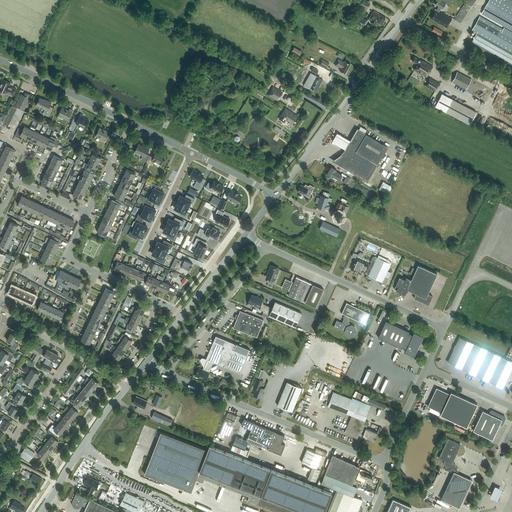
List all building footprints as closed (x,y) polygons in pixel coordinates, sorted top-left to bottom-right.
[(366,11),(370,4),(362,0),(361,0),(358,7),(366,11)] [(437,0),(435,4),(439,6),(436,9),(439,11),(441,8),(442,8),(445,3),(448,5),(450,0),(437,0)] [(488,0),(481,13),(511,30),(511,6),(501,0),(488,0)] [(430,18),(446,27),(452,18),(439,11),(436,9),(435,9),(430,18)] [(371,21),(370,22),(375,25),(376,22),(381,25),(386,18),(373,10),(368,19),(371,21)] [(454,19),(460,23),(466,14),(460,11),(454,19)] [(475,35),(472,42),(511,64),(511,32),(504,27),(503,29),(480,16),(472,30),(474,31),(473,33),(475,35)] [(440,35),(442,32),(434,27),(432,30),(440,35)] [(296,46),(294,50),(303,55),(305,50),(296,46)] [(414,69),(426,77),(433,66),(422,60),(421,60),(415,57),(412,61),(417,64),(414,69)] [(319,65),(326,69),(330,63),(322,59),(319,65)] [(341,68),(339,70),(345,73),(351,64),(345,60),(344,62),(338,59),(335,65),(341,68)] [(466,88),(471,79),(458,72),(453,81),(466,88)] [(310,82),(309,83),(307,86),(307,87),(309,88),(310,87),(316,91),(323,79),(315,75),(311,83),(310,82)] [(425,85),(435,91),(440,84),(430,77),(425,85)] [(2,91),(6,93),(6,92),(13,95),(16,89),(9,86),(10,83),(6,81),(2,80),(0,83),(0,84),(0,85),(0,92),(1,93),(2,91)] [(283,93),(273,87),(268,95),(278,101),(283,93)] [(24,110),(31,95),(26,93),(25,96),(21,94),(15,106),(24,110)] [(442,93),(435,106),(451,115),(458,102),(442,93)] [(36,105),(45,109),(43,114),(49,116),(53,108),(49,106),(51,102),(46,100),(45,100),(39,97),(36,105)] [(58,115),(68,120),(73,110),(70,108),(69,110),(62,107),(58,115)] [(287,110),(286,109),(279,119),(284,122),(286,118),(290,121),(290,122),(294,125),(299,117),(294,115),(292,114),(293,113),(288,109),(287,110)] [(83,115),(80,113),(75,123),(85,128),(89,120),(82,117),(83,115)] [(20,135),(25,137),(30,128),(24,126),(22,130),(18,128),(17,130),(21,132),(20,135)] [(35,131),(30,128),(25,137),(30,140),(35,131)] [(106,131),(99,128),(96,136),(106,140),(108,135),(110,136),(112,133),(106,130),(106,131)] [(335,163),(345,169),(367,181),(388,147),(365,133),(357,129),(351,141),(345,149),(341,156),(339,157),(338,158),(337,159),(335,163)] [(30,140),(36,142),(40,133),(35,131),(30,140)] [(41,131),(40,133),(36,142),(41,145),(45,136),(42,134),(43,132),(41,131)] [(69,131),(67,137),(72,139),(75,134),(69,131)] [(332,142),(345,149),(351,141),(337,133),(332,142)] [(50,138),(45,136),(41,145),(46,147),(50,138)] [(51,150),(55,141),(50,138),(46,147),(51,150)] [(137,146),(137,147),(135,151),(143,155),(141,159),(147,162),(150,155),(146,154),(149,149),(138,144),(138,146),(137,145),(137,146)] [(3,151),(12,156),(15,150),(6,146),(4,149),(2,148),(1,150),(3,151)] [(0,153),(0,156),(1,157),(10,161),(12,156),(3,151),(2,154),(0,153)] [(165,160),(165,159),(165,157),(159,154),(156,152),(154,157),(150,156),(147,162),(153,165),(154,161),(162,165),(164,160),(165,160)] [(92,153),(90,158),(99,163),(101,157),(92,153)] [(54,155),(51,161),(60,165),(63,159),(54,155)] [(0,162),(8,166),(10,161),(1,157),(0,158),(0,162)] [(96,168),(99,163),(90,158),(87,163),(96,168)] [(60,165),(51,161),(49,166),(58,170),(60,165)] [(87,163),(85,169),(94,173),(96,168),(87,163)] [(49,166),(46,171),(55,175),(58,170),(49,166)] [(340,174),(335,171),(336,170),(331,167),(326,174),(332,177),(339,180),(342,175),(340,174)] [(85,169),(82,174),(91,178),(94,173),(85,169)] [(133,179),(135,173),(126,169),(124,174),(133,179)] [(190,175),(190,176),(197,180),(198,180),(196,183),(194,186),(193,186),(200,190),(206,180),(202,178),(203,175),(200,174),(201,173),(200,173),(198,172),(197,171),(197,172),(193,170),(192,171),(191,173),(190,175)] [(46,171),(44,176),(53,180),(55,175),(46,171)] [(80,179),(89,183),(91,178),(82,174),(81,176),(79,175),(78,178),(80,179)] [(124,174),(121,179),(130,184),(133,179),(124,174)] [(50,185),(53,180),(44,176),(41,181),(50,185)] [(86,188),(89,183),(80,179),(77,184),(86,188)] [(121,179),(119,185),(128,189),(130,184),(121,179)] [(389,192),(393,184),(385,180),(381,188),(389,192)] [(208,182),(206,188),(212,191),(213,189),(220,192),(221,191),(223,188),(223,187),(223,186),(219,184),(219,183),(218,184),(216,182),(216,181),(215,182),(214,181),(212,184),(208,182)] [(154,188),(151,193),(161,198),(164,192),(160,191),(161,190),(158,189),(159,186),(153,183),(152,187),(154,188)] [(84,193),(86,188),(77,184),(75,189),(84,193)] [(305,184),(304,187),(301,185),(297,191),(305,195),(309,197),(314,187),(310,185),(309,186),(305,184)] [(125,194),(128,189),(119,185),(116,190),(125,194)] [(81,199),(84,193),(75,189),(72,194),(81,199)] [(123,199),(125,194),(116,190),(114,195),(123,199)] [(231,190),(227,197),(237,203),(238,201),(240,197),(241,196),(238,194),(238,193),(237,193),(235,192),(234,192),(231,190)] [(147,197),(145,200),(151,203),(152,201),(155,202),(155,201),(159,203),(161,198),(151,193),(149,198),(147,197)] [(178,199),(177,201),(188,207),(191,202),(193,203),(195,199),(189,196),(187,199),(184,198),(180,195),(179,199),(178,199)] [(321,195),(317,207),(328,210),(330,204),(331,204),(331,203),(333,199),(332,199),(332,198),(331,198),(330,198),(321,195)] [(18,205),(23,207),(27,198),(22,196),(18,205)] [(23,207),(28,210),(33,201),(27,198),(23,207)] [(132,206),(136,199),(133,198),(132,202),(127,199),(125,203),(132,206)] [(109,205),(118,209),(120,206),(122,207),(124,203),(116,199),(115,201),(112,199),(109,205)] [(227,201),(222,199),(218,207),(223,209),(227,201)] [(145,205),(143,210),(153,215),(156,210),(152,208),(152,207),(150,206),(151,203),(145,200),(143,204),(145,205)] [(38,203),(33,201),(28,210),(33,212),(38,203)] [(176,205),(174,208),(178,210),(181,212),(179,214),(186,218),(188,213),(186,212),(188,207),(177,201),(175,204),(176,205)] [(336,212),(335,215),(336,218),(339,219),(342,218),(343,216),(345,214),(349,207),(339,202),(336,208),(340,209),(339,211),(336,212)] [(33,212),(38,214),(43,205),(38,203),(33,212)] [(38,214),(44,217),(48,208),(43,205),(38,214)] [(116,214),(116,213),(118,209),(109,205),(107,210),(116,214)] [(49,219),(53,210),(48,208),(44,217),(49,219)] [(218,215),(215,221),(226,226),(230,219),(226,217),(222,215),(224,212),(218,209),(215,214),(218,215)] [(58,213),(53,210),(49,219),(54,222),(58,213)] [(113,219),(116,214),(107,210),(104,215),(113,219)] [(138,214),(137,218),(142,220),(144,218),(146,219),(147,219),(150,220),(153,215),(143,210),(141,215),(138,214)] [(63,215),(58,213),(54,222),(57,223),(55,226),(57,227),(59,224),(63,215)] [(64,227),(68,218),(63,215),(59,224),(62,225),(61,227),(63,229),(64,227)] [(111,225),(113,219),(104,215),(102,220),(111,225)] [(68,232),(69,229),(74,220),(68,218),(64,227),(67,228),(66,231),(68,232)] [(137,222),(135,227),(145,232),(147,227),(144,225),(144,224),(141,223),(142,220),(137,218),(135,221),(137,222)] [(167,221),(165,224),(177,230),(179,225),(182,226),(184,222),(177,218),(176,222),(173,220),(169,218),(168,222),(167,221)] [(111,225),(102,220),(99,225),(108,230),(111,225)] [(17,231),(18,229),(16,228),(18,225),(10,221),(8,227),(15,231),(17,231)] [(319,229),(336,236),(340,229),(323,221),(320,226),(319,229)] [(165,228),(163,231),(167,233),(170,234),(168,237),(175,240),(177,236),(175,235),(177,230),(165,224),(164,227),(165,228)] [(106,235),(108,230),(99,225),(97,231),(101,232),(106,235)] [(200,228),(197,234),(208,239),(209,236),(212,237),(213,236),(217,238),(220,231),(216,230),(216,229),(213,227),(212,228),(209,226),(206,232),(204,231),(204,230),(200,228)] [(12,237),(15,231),(8,227),(5,233),(12,237)] [(130,231),(128,235),(134,237),(135,235),(138,236),(142,237),(145,232),(135,227),(132,232),(130,231)] [(5,233),(2,239),(10,243),(12,237),(5,233)] [(197,247),(194,254),(201,257),(203,253),(205,250),(207,246),(206,246),(202,244),(203,241),(197,237),(195,242),(199,244),(197,247)] [(50,238),(48,244),(57,248),(59,243),(53,240),(50,238)] [(2,239),(0,243),(0,244),(8,249),(10,246),(8,246),(10,243),(2,239)] [(156,244),(154,247),(166,253),(168,248),(171,249),(173,244),(166,241),(165,244),(158,241),(156,244)] [(54,253),(57,248),(48,244),(45,249),(54,253)] [(154,250),(152,254),(159,257),(157,260),(163,263),(166,259),(163,258),(166,253),(154,247),(153,250),(154,250)] [(52,258),(54,253),(45,249),(43,254),(52,258)] [(366,272),(370,273),(377,257),(375,256),(374,257),(373,256),(370,262),(371,262),(370,266),(368,265),(366,264),(368,260),(364,258),(363,254),(360,252),(358,255),(353,253),(352,256),(356,258),(350,270),(361,275),(362,272),(365,273),(366,272)] [(43,254),(40,259),(49,264),(52,258),(43,254)] [(114,268),(119,271),(122,263),(120,262),(121,259),(115,256),(114,259),(117,261),(114,268)] [(377,257),(370,273),(368,275),(386,284),(389,278),(385,276),(391,262),(389,261),(386,259),(385,261),(382,260),(383,258),(378,256),(377,257)] [(192,267),(191,266),(193,263),(185,259),(183,262),(182,261),(183,258),(181,261),(178,259),(175,266),(180,269),(181,267),(190,272),(192,267)] [(129,262),(128,264),(125,273),(130,275),(133,267),(131,266),(132,263),(129,262)] [(125,273),(128,264),(126,263),(125,264),(122,263),(119,271),(125,273)] [(140,266),(137,265),(136,269),(133,267),(130,275),(135,277),(140,266)] [(411,280),(406,289),(407,290),(416,294),(414,298),(429,305),(433,296),(428,294),(437,274),(418,265),(416,269),(413,275),(411,280)] [(143,280),(146,273),(141,271),(143,267),(140,266),(135,277),(141,280),(141,279),(143,279),(143,280)] [(267,282),(273,284),(274,280),(279,269),(271,266),(266,277),(268,278),(267,282)] [(61,281),(62,281),(66,272),(61,270),(56,279),(59,280),(57,284),(60,285),(61,281)] [(62,281),(67,284),(71,275),(66,272),(62,281)] [(151,276),(152,274),(149,273),(145,283),(150,285),(154,278),(151,276)] [(150,285),(156,288),(160,278),(161,276),(158,274),(156,279),(154,278),(150,285)] [(67,284),(72,286),(76,277),(71,275),(67,284)] [(161,276),(160,278),(156,288),(161,290),(164,282),(162,281),(164,277),(161,276)] [(82,280),(76,277),(72,286),(77,289),(82,280)] [(311,283),(296,277),(288,295),(303,302),(311,283)] [(407,290),(406,289),(411,280),(405,277),(404,280),(399,278),(394,289),(401,292),(400,293),(404,295),(407,290)] [(167,283),(164,282),(161,290),(166,292),(170,283),(168,282),(167,283)] [(170,283),(166,292),(172,294),(174,295),(175,295),(176,293),(177,293),(180,285),(178,285),(178,284),(176,283),(175,286),(172,285),(172,284),(172,283),(170,283)] [(12,285),(9,293),(15,295),(18,288),(19,285),(17,284),(16,287),(12,285)] [(305,302),(315,307),(324,289),(313,284),(305,302)] [(18,288),(15,295),(20,298),(23,290),(24,288),(22,287),(21,289),(18,288)] [(112,297),(115,292),(105,288),(103,293),(112,297)] [(20,298),(25,300),(26,301),(30,293),(31,291),(28,290),(27,292),(23,290),(20,298)] [(33,295),(30,293),(26,301),(32,303),(35,296),(36,293),(34,292),(33,295)] [(109,303),(112,297),(103,293),(100,299),(109,303)] [(259,306),(261,306),(263,303),(263,302),(261,301),(262,299),(251,295),(248,303),(251,305),(252,305),(252,304),(259,307),(259,306)] [(127,296),(123,305),(125,306),(129,308),(130,305),(128,304),(131,297),(127,296)] [(100,299),(98,304),(107,308),(109,303),(100,299)] [(47,301),(45,300),(44,302),(41,301),(37,308),(43,311),(47,303),(46,303),(47,301)] [(266,305),(263,303),(261,306),(260,309),(263,311),(262,315),(267,318),(268,318),(269,315),(295,327),(301,313),(275,301),(272,307),(266,305)] [(364,324),(370,313),(346,302),(341,313),(342,314),(342,312),(346,314),(342,322),(337,320),(333,327),(342,331),(343,329),(345,330),(345,331),(346,335),(350,337),(355,335),(357,331),(355,327),(351,325),(350,325),(347,317),(348,315),(365,323),(364,324)] [(43,311),(49,314),(52,306),(47,303),(43,311)] [(132,306),(131,309),(142,314),(145,309),(144,308),(145,306),(139,303),(138,305),(137,305),(136,308),(132,306)] [(105,313),(107,308),(98,304),(95,309),(105,313)] [(56,308),(52,306),(49,314),(55,316),(58,309),(59,307),(56,306),(56,308)] [(61,310),(58,309),(55,316),(61,319),(64,311),(64,309),(62,308),(61,310)] [(102,318),(105,313),(95,309),(93,314),(102,318)] [(140,319),(142,314),(131,309),(130,309),(129,311),(133,313),(132,316),(140,319)] [(233,327),(257,337),(263,320),(241,311),(240,310),(238,313),(239,313),(238,316),(233,327)] [(100,323),(101,320),(103,321),(104,319),(102,318),(93,314),(91,319),(100,323)] [(137,325),(140,319),(132,316),(131,319),(127,317),(125,319),(137,325)] [(91,319),(88,324),(97,328),(100,323),(91,319)] [(128,324),(127,326),(135,330),(137,325),(125,319),(124,322),(128,324)] [(386,321),(378,337),(401,348),(402,347),(406,349),(404,352),(413,356),(423,336),(414,332),(412,334),(408,333),(409,331),(386,321)] [(97,328),(88,324),(86,329),(95,333),(97,328)] [(110,332),(112,333),(113,334),(114,334),(116,329),(119,327),(113,324),(110,332)] [(92,339),(95,333),(86,329),(83,334),(92,339)] [(11,333),(7,340),(12,343),(10,347),(14,349),(18,344),(14,342),(17,337),(11,333)] [(123,333),(119,338),(129,345),(132,340),(123,333)] [(92,339),(83,334),(81,340),(90,344),(92,339)] [(204,367),(203,370),(208,372),(213,362),(217,363),(219,364),(226,367),(240,373),(250,350),(216,335),(206,359),(204,358),(203,358),(202,358),(201,359),(201,360),(201,361),(204,367)] [(454,349),(448,362),(462,369),(475,375),(489,381),(502,387),(511,366),(511,361),(501,356),(487,350),(473,344),(460,337),(459,337),(459,338),(455,345),(453,349),(454,349)] [(125,349),(129,345),(119,338),(118,341),(120,342),(119,345),(125,349)] [(41,345),(35,342),(30,350),(35,352),(33,356),(35,357),(33,360),(36,362),(41,353),(38,352),(41,345)] [(117,347),(114,345),(113,348),(115,350),(122,354),(125,349),(119,345),(117,347)] [(44,369),(49,359),(53,352),(47,349),(44,355),(47,357),(45,360),(44,363),(41,367),(44,369)] [(2,350),(0,352),(0,355),(6,359),(10,361),(13,357),(13,356),(14,354),(9,350),(7,353),(2,350)] [(119,359),(122,354),(115,350),(112,354),(111,354),(108,358),(115,362),(118,358),(119,359)] [(53,352),(49,359),(44,369),(49,372),(52,367),(49,365),(52,360),(55,362),(59,355),(53,352)] [(31,368),(28,374),(35,379),(39,373),(31,368)] [(208,372),(203,370),(199,368),(196,376),(206,380),(209,372),(208,372)] [(376,372),(370,386),(382,391),(387,378),(383,376),(384,376),(380,374),(376,372)] [(20,379),(18,378),(16,382),(21,385),(24,380),(32,385),(35,379),(28,374),(26,378),(24,377),(23,378),(21,377),(20,379)] [(89,378),(87,377),(85,379),(86,380),(87,381),(88,381),(95,387),(98,382),(92,377),(90,379),(89,378)] [(263,393),(264,389),(260,387),(260,386),(261,386),(263,381),(257,378),(253,387),(256,388),(253,395),(260,398),(262,392),(263,393)] [(86,384),(85,386),(91,391),(95,387),(88,381),(87,381),(86,380),(84,382),(86,384)] [(277,405),(292,411),(301,388),(286,382),(277,405)] [(20,403),(25,395),(21,392),(24,388),(17,383),(13,389),(18,392),(14,399),(20,403)] [(83,389),(80,386),(79,385),(77,387),(78,388),(81,391),(88,396),(91,391),(85,386),(83,389)] [(84,400),(88,396),(81,391),(78,388),(76,390),(78,392),(79,393),(77,395),(84,400)] [(442,413),(450,394),(436,388),(428,406),(442,413)] [(365,420),(371,406),(352,398),(352,399),(333,392),(328,406),(352,415),(344,433),(345,433),(345,432),(357,437),(357,438),(359,433),(363,435),(366,428),(367,425),(369,425),(369,423),(369,422),(365,420)] [(450,394),(442,413),(441,414),(440,415),(467,427),(477,404),(451,392),(450,393),(451,393),(450,394)] [(80,405),(84,400),(77,395),(76,397),(73,396),(69,400),(79,408),(79,407),(80,405)] [(133,403),(143,408),(147,401),(136,396),(133,403)] [(367,403),(384,410),(386,405),(369,398),(367,403)] [(9,401),(5,407),(9,410),(8,412),(13,415),(17,409),(13,406),(14,404),(9,401)] [(68,411),(75,416),(78,411),(72,406),(70,408),(67,406),(65,408),(67,410),(68,411)] [(71,420),(75,416),(68,411),(67,410),(65,412),(66,413),(64,415),(71,420)] [(503,425),(506,418),(505,416),(502,415),(500,416),(497,414),(496,412),(492,410),(490,411),(489,413),(483,410),(473,430),(492,440),(499,425),(501,425),(503,425)] [(161,414),(154,411),(151,418),(158,421),(161,414)] [(224,420),(225,420),(220,433),(219,432),(219,433),(228,437),(231,428),(236,416),(237,416),(228,412),(224,420)] [(8,426),(10,423),(6,420),(8,417),(9,418),(4,414),(1,419),(4,421),(1,426),(7,430),(9,427),(8,426)] [(59,418),(60,419),(67,425),(71,420),(64,415),(63,418),(61,416),(59,418)] [(59,422),(57,424),(64,429),(67,425),(61,420),(60,419),(59,418),(58,417),(56,420),(59,422)] [(255,423),(254,422),(253,423),(244,419),(241,425),(251,429),(248,437),(249,437),(263,443),(262,445),(263,445),(262,446),(261,447),(264,448),(265,447),(267,448),(269,446),(270,446),(276,431),(275,431),(255,423)] [(52,424),(49,429),(56,435),(58,436),(64,429),(57,424),(56,427),(52,424)] [(363,435),(363,436),(374,440),(377,433),(366,428),(363,435)] [(47,431),(52,435),(50,438),(48,437),(47,439),(48,440),(55,445),(58,440),(54,437),(56,435),(49,429),(47,431)] [(207,450),(161,432),(144,474),(191,492),(196,480),(207,450)] [(236,436),(232,444),(231,448),(243,453),(248,441),(236,436)] [(51,450),(55,445),(48,440),(47,439),(46,438),(44,440),(46,442),(44,444),(51,450)] [(455,467),(454,463),(452,462),(461,445),(448,439),(439,458),(444,460),(444,461),(447,469),(445,470),(449,469),(450,470),(449,470),(449,471),(450,470),(450,471),(453,473),(441,499),(459,508),(472,480),(457,473),(458,471),(457,468),(458,468),(458,467),(455,468),(455,467)] [(47,454),(51,450),(44,444),(43,447),(41,445),(39,447),(41,449),(47,454)] [(207,450),(196,480),(202,483),(204,478),(249,495),(247,499),(257,503),(279,511),(323,511),(332,492),(209,445),(207,450)] [(30,459),(35,453),(26,446),(21,453),(30,459)] [(44,459),(47,454),(41,449),(39,447),(37,449),(39,451),(37,454),(44,459)] [(301,462),(317,468),(322,455),(325,456),(327,452),(316,448),(314,452),(307,449),(301,462)] [(273,465),(282,468),(286,457),(278,453),(273,465)] [(359,466),(355,465),(355,464),(332,455),(325,473),(321,483),(344,492),(335,511),(357,511),(361,503),(363,500),(353,496),(357,487),(357,486),(359,481),(354,479),(359,466)] [(308,478),(316,481),(320,470),(312,467),(308,478)] [(32,474),(26,471),(24,475),(30,478),(29,479),(38,484),(42,478),(33,473),(32,474)] [(370,480),(372,474),(363,471),(361,474),(359,473),(356,479),(361,481),(362,477),(370,480)] [(91,494),(94,489),(95,489),(99,482),(88,477),(87,480),(85,481),(84,482),(85,483),(85,484),(88,486),(87,488),(85,491),(91,494)] [(502,490),(495,486),(490,497),(498,500),(502,490)] [(120,504),(136,511),(138,511),(144,500),(126,492),(120,504)] [(118,511),(89,498),(89,499),(76,493),(72,501),(72,502),(72,504),(72,505),(73,506),(77,508),(79,508),(80,507),(81,505),(82,504),(86,506),(83,511),(118,511)] [(393,498),(386,511),(408,511),(411,507),(393,498)] [(21,504),(14,500),(10,507),(18,511),(20,511),(22,511),(23,511),(25,508),(20,505),(21,504)]
